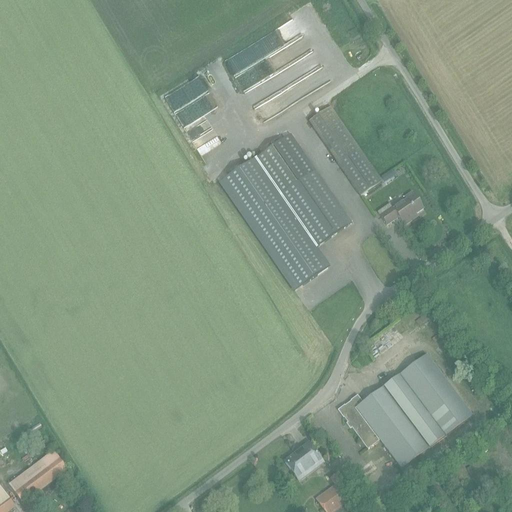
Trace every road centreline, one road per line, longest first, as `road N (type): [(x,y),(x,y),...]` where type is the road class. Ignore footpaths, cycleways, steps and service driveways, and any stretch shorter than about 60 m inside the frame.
road 1 (unclassified): [(176,511),(294,424),(328,387),(372,311),(495,224)]
road 2 (unclassified): [(495,224),(360,0)]
